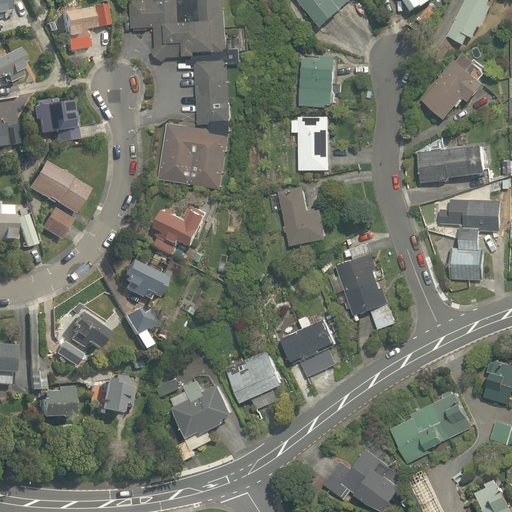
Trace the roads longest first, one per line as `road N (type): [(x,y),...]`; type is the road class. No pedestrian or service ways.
road 1 (residential): [(445,340),(384,172),(392,61)]
road 2 (residential): [(0,295),(44,285),(105,233),(126,154),(115,72)]
road 3 (tertiary): [(445,340),(237,474)]
road 4 (tertiary): [(237,474),(129,501),(0,497)]
road 5 (unknown): [(445,340),(489,442),(473,468),(452,481),(455,511)]
